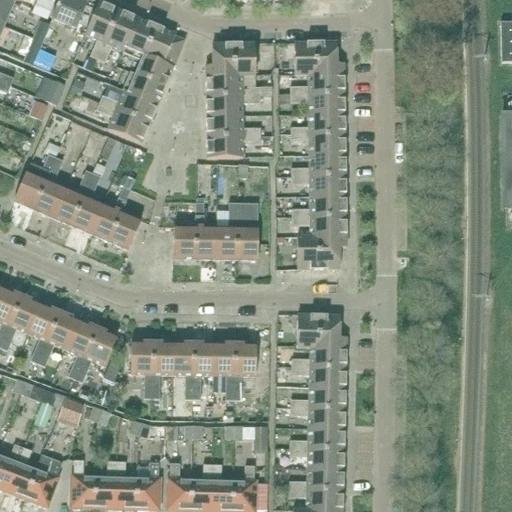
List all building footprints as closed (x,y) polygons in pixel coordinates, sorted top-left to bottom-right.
[(75,31),(85,6),(71,0),(59,0),(51,21),(75,31)] [(0,28),(2,29),(12,6),(0,1),(0,28)] [(97,63),(118,13),(98,4),(84,38),(96,43),(89,59),(97,63)] [(122,54),(136,20),(118,13),(97,63),(104,66),(111,49),(122,54)] [(124,51),(142,58),(127,95),(157,108),(184,43),(174,39),(175,36),(136,20),(122,54),(123,54),(124,51)] [(32,42),(41,46),(48,28),(40,24),(32,42)] [(500,66),(511,65),(511,26),(500,26),(500,66)] [(32,68),(41,46),(32,42),(24,64),(32,68)] [(343,67),(336,67),(336,45),(293,45),(294,78),(307,78),(343,77),(343,67)] [(205,79),(241,79),(254,78),(254,46),(212,47),(212,68),(205,68),(205,79)] [(0,75),(0,83),(10,88),(13,81),(0,75)] [(344,97),(343,81),(343,77),(307,78),(307,89),(289,90),(289,98),(344,97)] [(56,107),(64,88),(43,79),(35,98),(56,107)] [(241,90),(241,81),(241,79),(205,79),(205,99),(259,98),(259,90),(241,90)] [(10,88),(0,83),(0,92),(7,96),(10,88)] [(127,96),(127,95),(124,94),(119,105),(102,98),(99,106),(149,127),(157,108),(127,96)] [(308,118),(344,118),(344,97),(289,98),(290,106),(308,106),(308,118)] [(241,107),(259,106),(259,98),(205,99),(205,119),(242,119),(241,107)] [(141,146),(149,127),(99,106),(96,114),(112,121),(107,132),(141,146)] [(290,139),(344,138),(344,118),(308,118),(308,130),(290,130),(290,139)] [(502,211),(511,210),(511,118),(501,119),(502,211)] [(260,131),(242,131),(242,119),(205,119),(206,140),(260,139),(260,131)] [(308,159),(344,158),(344,138),(290,139),(290,147),(308,147),(308,159)] [(242,147),(260,147),(260,139),(206,140),(206,161),(242,160),(242,147)] [(33,213),(55,161),(59,151),(52,148),(48,158),(38,180),(26,175),(13,204),(33,213)] [(291,179),(345,179),(344,158),(308,159),(308,171),(290,171),(291,179)] [(53,186),(62,164),(55,161),(33,213),(51,221),(64,191),(53,186)] [(89,237),(102,207),(90,202),(100,180),(104,169),(97,166),(92,177),(70,229),(89,237)] [(70,229),(92,177),(85,174),(76,196),(64,191),(51,221),(70,229)] [(309,200),(345,199),(345,179),(291,179),(291,188),(309,187),(309,200)] [(118,201),(125,204),(130,193),(122,190),(118,201)] [(291,220),(345,220),(345,199),(309,200),(309,212),(275,212),(275,221),(291,220)] [(121,215),(125,204),(118,201),(113,212),(102,207),(89,237),(127,253),(140,223),(121,215)] [(203,218),(203,206),(195,206),(195,218),(203,218)] [(235,263),(236,207),(228,207),(228,230),(215,230),(215,263),(235,263)] [(243,231),(244,207),(236,207),(235,263),(256,263),(257,231),(243,231)] [(203,230),(203,218),(195,218),(195,230),(174,230),(173,262),(215,263),(215,230),(203,230)] [(309,240),(346,240),(345,220),(291,220),(291,228),(309,228),(309,240)] [(346,240),(309,240),(296,240),(297,273),(339,272),(338,250),(346,250),(346,240)] [(0,349),(21,299),(3,291),(0,297),(0,325),(1,326),(0,329),(0,349)] [(27,337),(40,307),(21,299),(0,349),(0,351),(6,354),(16,332),(27,337)] [(37,367),(59,315),(40,307),(27,337),(39,342),(30,364),(37,367)] [(65,353),(78,323),(59,315),(37,367),(44,370),(53,348),(65,353)] [(339,341),(339,319),(297,318),(296,350),(309,351),(309,350),(346,351),(346,341),(339,341)] [(74,383),(96,331),(78,323),(65,353),(77,358),(67,380),(74,383)] [(103,369),(116,339),(96,331),(74,383),(81,386),(91,364),(103,369)] [(151,402),(152,345),(131,345),(130,378),(143,378),(143,402),(151,402)] [(172,378),(172,346),(152,345),(151,402),(159,402),(159,378),(172,378)] [(192,403),(193,346),(172,346),(172,378),(184,378),(184,402),(192,403)] [(212,379),(213,347),(193,346),(192,403),(199,403),(200,379),(212,379)] [(232,403),(233,347),(213,347),(212,379),(225,379),(225,403),(232,403)] [(254,380),(254,347),(233,347),(232,403),(240,403),(241,379),(254,380)] [(345,372),(346,351),(309,350),(309,351),(309,362),(291,362),(291,370),(345,372)] [(118,365),(110,363),(103,381),(114,386),(118,365)] [(345,392),(345,372),(291,370),(291,378),(309,379),(308,391),(345,392)] [(21,397),(25,385),(16,382),(12,394),(21,397)] [(25,385),(21,397),(28,400),(33,388),(25,385)] [(344,412),(345,392),(308,391),(308,403),(290,403),(290,411),(344,412)] [(60,412),(64,400),(57,397),(53,409),(60,412)] [(60,412),(56,422),(76,430),(85,407),(73,403),(66,400),(64,400),(60,412)] [(97,411),(96,425),(105,428),(109,416),(97,411)] [(344,433),(344,412),(290,411),(290,419),(308,420),(307,432),(344,433)] [(137,439),(138,425),(132,424),(129,437),(137,439)] [(138,425),(137,439),(146,441),(149,429),(149,428),(138,425)] [(164,443),(165,429),(149,429),(146,441),(146,443),(164,443)] [(192,442),(192,429),(184,429),(184,442),(192,442)] [(192,429),(192,442),(201,442),(201,429),(192,429)] [(234,442),(234,429),(225,429),(225,442),(234,442)] [(234,429),(234,442),(242,442),(242,429),(234,429)] [(266,455),(266,430),(253,430),(253,455),(266,455)] [(343,453),(344,433),(307,432),(307,444),(289,444),(289,452),(343,453)] [(0,494),(5,496),(22,451),(14,448),(8,464),(0,461),(0,494)] [(24,470),(30,454),(22,451),(5,496),(12,499),(13,495),(26,500),(36,475),(24,470)] [(343,473),(343,453),(289,452),(289,460),(307,460),(306,473),(343,473)] [(46,508),(61,466),(42,459),(36,475),(26,500),(38,505),(37,508),(44,511),(45,507),(46,508)] [(82,482),(82,464),(73,464),(72,508),(73,508),(73,511),(79,511),(80,509),(93,509),(94,482),(82,482)] [(114,511),(116,466),(107,465),(106,482),(94,482),(93,509),(107,510),(107,511),(114,511)] [(124,483),(124,466),(116,466),(114,511),(121,511),(121,510),(135,511),(136,483),(124,483)] [(157,511),(158,467),(149,467),(148,484),(136,483),(135,511),(148,511),(155,511),(157,511)] [(178,485),(178,468),(169,467),(168,511),(169,511),(168,511),(175,511),(176,511),(181,511),(189,511),(190,485),(178,485)] [(210,511),(212,469),(203,468),(203,486),(190,485),(189,511),(210,511)] [(220,486),(220,469),(212,469),(210,511),(231,511),(232,487),(220,486)] [(252,511),(254,470),(245,470),(245,487),(232,487),(231,511),(252,511)] [(342,494),(343,473),(306,473),(306,485),(288,484),(288,493),(342,494)] [(341,511),(342,494),(288,493),(288,501),(306,501),(305,511),(341,511)]
